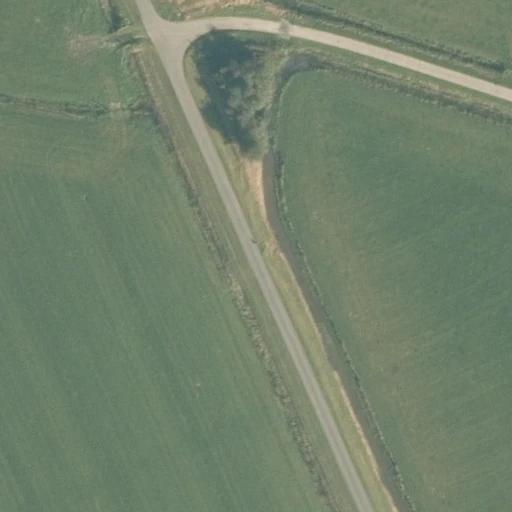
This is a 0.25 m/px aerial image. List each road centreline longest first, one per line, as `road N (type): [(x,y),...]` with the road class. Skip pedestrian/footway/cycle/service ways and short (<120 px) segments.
road 1 (unclassified): [(361,511),(158,36)]
road 2 (unclassified): [(511,99),(264,26),(219,24),(158,36)]
